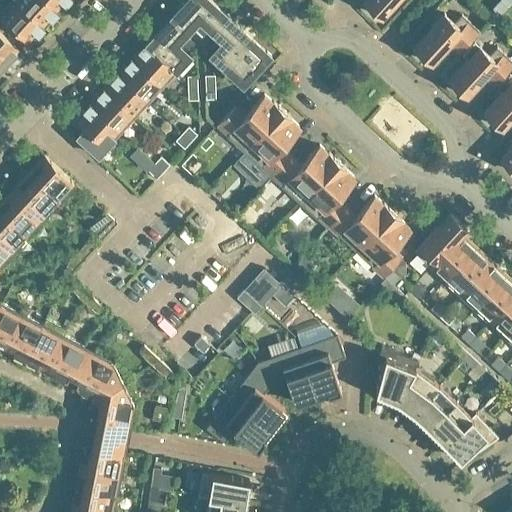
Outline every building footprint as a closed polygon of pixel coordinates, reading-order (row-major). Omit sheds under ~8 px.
[(56,11),(43,0),(15,0),(15,1),(42,26),(56,11)] [(66,0),(43,0),(56,11),(66,0)] [(224,14),(209,0),(186,0),(171,16),(186,30),(198,17),(211,29),(224,14)] [(363,0),(367,4),(364,7),(374,16),(377,13),(381,16),(396,0),(363,0)] [(42,26),(15,1),(0,17),(27,42),(42,26)] [(459,52),(479,30),(461,14),(453,22),(443,13),(440,17),(438,15),(430,25),(431,26),(413,46),(417,50),(414,53),(424,62),(427,59),(431,63),(449,43),(459,52)] [(227,68),(253,40),(224,14),(211,29),(223,40),(211,54),(227,68)] [(183,33),(186,30),(171,16),(145,44),(174,70),(188,55),(175,42),(183,33)] [(19,51),(0,33),(0,64),(4,68),(19,51)] [(183,33),(175,42),(188,55),(197,46),(183,33)] [(259,69),(271,56),(266,51),(266,52),(253,40),(227,68),(242,83),(257,67),(259,69)] [(511,64),(511,61),(496,47),(489,55),(473,41),(461,54),(467,59),(448,79),(452,82),(450,85),(459,94),(462,92),(466,95),(484,75),(494,84),(511,64)] [(174,70),(145,44),(132,59),(160,85),(174,70)] [(160,85),(132,59),(119,73),(147,99),(160,85)] [(147,99),(119,73),(104,89),(132,115),(147,99)] [(215,86),(214,74),(204,75),(205,87),(215,86)] [(511,76),(509,74),(497,87),(502,91),(484,111),(488,115),(485,118),(495,127),(498,124),(501,128),(511,116),(511,76)] [(197,87),(197,75),(186,76),(187,88),(197,87)] [(215,99),(215,86),(205,87),(205,99),(215,99)] [(197,99),(197,87),(187,88),(187,100),(197,99)] [(132,115),(104,89),(90,104),(118,130),(132,115)] [(243,151),(284,106),(279,102),(277,105),(273,101),(272,102),(264,94),(245,113),(235,104),(216,126),(243,151)] [(118,130),(90,104),(76,120),(85,128),(76,137),(96,155),(118,130)] [(290,155),(281,146),(299,126),(290,118),(291,117),(287,114),(289,111),(284,106),(243,151),(271,176),(290,155)] [(197,134),(188,126),(181,133),(190,141),(197,134)] [(190,141),(181,133),(175,140),(184,148),(190,141)] [(298,202),(340,157),(335,152),(332,155),(328,152),(327,152),(319,144),(300,164),(290,155),(271,176),(298,202)] [(511,144),(500,158),(511,168),(511,144)] [(73,182),(62,172),(44,155),(28,172),(57,199),(73,182)] [(169,164),(160,156),(154,163),(163,171),(169,164)] [(346,206),(336,197),(354,177),(345,169),(346,168),(342,164),(345,162),(340,157),(298,202),(326,227),(346,206)] [(148,158),(140,167),(146,172),(147,170),(154,163),(148,158)] [(163,171),(154,163),(147,170),(156,178),(163,171)] [(57,199),(28,172),(11,190),(41,217),(57,199)] [(41,217),(11,190),(4,198),(1,198),(0,198),(0,212),(24,235),(41,217)] [(361,244),(395,208),(390,203),(387,206),(383,202),(383,203),(374,195),(356,215),(346,206),(326,227),(327,228),(328,226),(356,251),(362,245),(361,244)] [(391,247),(409,228),(400,219),(401,219),(397,215),(400,212),(395,208),(361,244),(362,245),(356,251),(372,266),(383,276),(383,275),(390,268),(401,257),(391,247)] [(24,235),(0,212),(0,239),(16,254),(19,250),(18,250),(18,251),(13,246),(24,235)] [(116,221),(107,212),(90,230),(100,239),(116,221)] [(435,260),(465,227),(463,225),(466,222),(456,213),(453,215),(450,213),(414,251),(429,265),(434,259),(435,260)] [(445,280),(475,247),(461,234),(466,228),(465,227),(435,260),(434,259),(429,265),(445,280)] [(84,257),(97,242),(91,237),(83,244),(77,250),(84,257)] [(16,254),(0,239),(0,260),(8,252),(12,257),(12,258),(16,254)] [(460,293),(490,261),(475,247),(445,280),(460,293)] [(71,271),(84,257),(77,250),(69,259),(65,265),(71,271)] [(303,256),(292,267),(300,274),(311,263),(303,256)] [(475,307),(505,274),(490,261),(460,293),(475,307)] [(403,280),(390,268),(383,275),(385,277),(397,288),(403,280)] [(280,284),(265,269),(256,279),(272,293),(280,284)] [(490,321),(511,296),(511,280),(505,274),(475,307),(490,321)] [(403,293),(397,288),(385,277),(380,283),(397,299),(403,293)] [(424,289),(416,281),(409,289),(418,296),(424,289)] [(90,296),(77,284),(76,283),(71,289),(77,296),(84,303),(90,296)] [(252,297),(243,289),(236,296),(245,305),(252,297)] [(104,309),(90,296),(84,303),(91,309),(99,315),(104,309)] [(505,335),(511,327),(511,296),(490,321),(505,335)] [(254,313),(261,305),(252,297),(245,305),(254,313)] [(352,298),(340,311),(346,317),(358,304),(352,298)] [(446,309),(437,301),(430,308),(439,316),(446,309)] [(0,350),(2,351),(25,307),(21,305),(20,305),(21,306),(18,311),(2,303),(0,306),(0,350)] [(24,361),(46,318),(45,317),(42,323),(26,315),(29,309),(29,310),(30,309),(25,307),(2,351),(24,361)] [(454,317),(446,309),(439,316),(448,324),(454,317)] [(44,370),(66,328),(46,318),(24,361),(44,370)] [(65,380),(84,345),(63,334),(66,328),(44,370),(65,380)] [(476,337),(467,328),(460,336),(469,344),(476,337)] [(345,357),(336,333),(300,346),(317,394),(326,391),(327,393),(340,389),(330,361),(345,357)] [(209,344),(200,335),(193,343),(202,351),(209,344)] [(484,345),(476,337),(469,344),(478,352),(484,345)] [(157,358),(153,353),(150,351),(143,345),(138,351),(144,358),(151,365),(157,358)] [(395,400),(414,367),(415,367),(418,359),(381,345),(376,361),(382,363),(375,391),(377,392),(376,394),(387,399),(388,397),(395,400)] [(468,353),(459,345),(454,351),(462,359),(468,353)] [(317,394),(300,346),(257,361),(272,382),(285,377),(294,402),(304,399),(305,401),(318,396),(317,394)] [(122,381),(112,360),(93,350),(75,385),(89,397),(122,381)] [(477,362),(468,353),(462,359),(471,368),(477,362)] [(499,371),(506,364),(497,356),(490,363),(499,371)] [(172,371),(157,358),(151,365),(158,371),(166,377),(172,371)] [(263,393),(272,382),(257,361),(229,396),(270,428),(269,429),(270,430),(271,430),(279,419),(277,418),(284,409),(263,393)] [(511,374),(511,370),(506,364),(499,371),(508,380),(511,374)] [(413,412),(439,385),(415,367),(414,367),(395,400),(397,401),(396,402),(405,409),(406,408),(413,412)] [(502,385),(493,377),(488,383),(497,391),(502,385)] [(128,423),(133,402),(122,381),(89,397),(90,415),(89,417),(90,418),(91,415),(128,423)] [(164,385),(160,390),(165,393),(170,394),(173,382),(164,385)] [(429,427),(455,400),(439,385),(413,412),(414,414),(413,415),(421,423),(422,422),(429,427)] [(180,417),(183,398),(175,396),(170,416),(180,417)] [(270,428),(229,396),(205,427),(224,442),(233,431),(256,449),(265,437),(263,436),(269,429),(270,428)] [(471,416),(470,415),(455,400),(429,427),(430,429),(428,430),(436,438),(438,437),(444,443),(471,416)] [(153,405),(151,419),(162,421),(165,408),(153,405)] [(497,435),(475,411),(470,415),(471,416),(444,443),(445,444),(443,445),(451,454),(453,452),(459,459),(461,461),(498,435),(497,435)] [(125,475),(129,454),(122,453),(123,451),(122,451),(122,453),(119,452),(85,445),(85,444),(84,443),(79,465),(125,475)] [(115,493),(118,478),(124,479),(124,480),(125,475),(79,465),(74,485),(115,493)] [(248,493),(250,482),(248,482),(248,479),(201,470),(200,473),(197,494),(244,501),(246,493),(248,493)] [(158,488),(159,476),(151,475),(150,487),(158,488)] [(111,510),(115,493),(74,485),(69,505),(102,511),(117,511),(118,511),(117,511),(111,510)] [(156,500),(158,488),(150,487),(148,499),(156,500)] [(245,511),(246,503),(244,503),(244,501),(197,494),(197,495),(207,496),(204,511),(245,511)]
